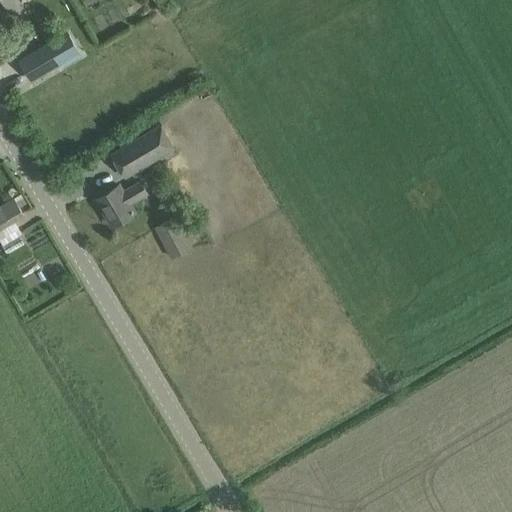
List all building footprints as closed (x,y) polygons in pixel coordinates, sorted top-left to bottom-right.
[(67,32),(38,49),(49,69),(68,58),(62,47),(73,41),(67,32)] [(112,151),(126,177),(174,148),(161,122),(112,151)] [(112,224),(129,214),(135,211),(130,203),(147,193),(140,181),(123,191),(119,185),(97,198),(112,224)] [(0,229),(8,225),(25,215),(13,195),(0,202),(0,229)] [(173,256),(192,245),(175,216),(156,227),(173,256)]
